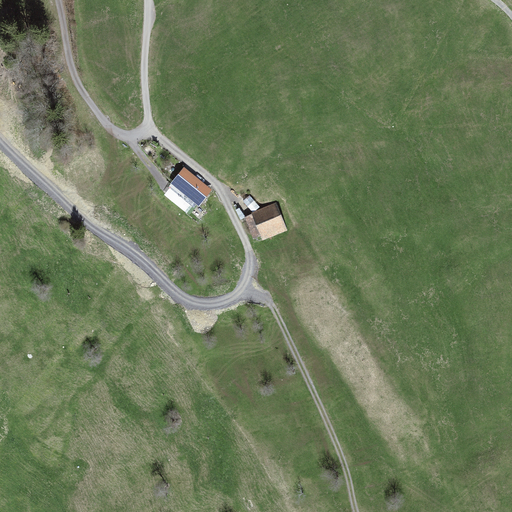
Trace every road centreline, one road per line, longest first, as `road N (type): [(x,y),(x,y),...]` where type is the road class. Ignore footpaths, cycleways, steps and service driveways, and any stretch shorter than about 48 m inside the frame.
road 1 (track): [(146,128),(229,198),(357,511)]
road 2 (track): [(0,137),(68,206),(179,296),(197,303),(233,298),(247,278),(250,249)]
road 3 (unclassified): [(56,0),(77,80),(125,135),(146,128),(148,0)]
